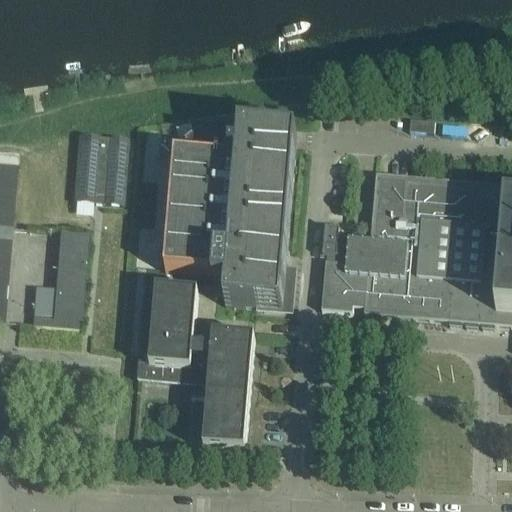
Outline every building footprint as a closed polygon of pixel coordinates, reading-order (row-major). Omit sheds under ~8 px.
[(278,272),(286,272),(298,139),(240,135),(240,140),(233,140),(234,128),(224,129),(215,132),(206,136),(197,140),(189,145),(195,160),(176,158),(166,275),(215,279),(214,288),(227,289),(225,309),(268,313),(268,307),(283,308),(285,283),(277,282),(278,272)] [(79,141),(74,205),(122,209),(127,145),(79,141)] [(0,157),(0,167),(17,169),(18,159),(0,157)] [(0,168),(0,181),(16,183),(17,170),(0,168)] [(511,190),(377,179),(371,246),(338,243),(339,230),(326,229),(323,260),(327,260),(322,315),(353,318),(354,312),(365,313),(365,319),(450,326),(450,330),(462,331),(462,327),(466,327),(466,331),(478,332),(479,329),(483,329),(482,332),(495,333),(495,330),(511,331),(511,190)] [(0,181),(0,193),(15,195),(16,183),(0,181)] [(0,193),(0,205),(14,207),(15,195),(0,193)] [(0,217),(13,219),(14,207),(0,205),(0,217)] [(0,217),(0,229),(12,231),(13,219),(0,217)] [(0,229),(0,241),(11,243),(12,231),(0,229)] [(61,237),(57,294),(36,292),(34,331),(83,335),(91,239),(70,237),(61,237)] [(0,241),(0,253),(10,255),(11,243),(0,241)] [(0,266),(9,267),(10,255),(0,253),(0,266)] [(0,266),(0,278),(8,279),(9,267),(0,266)] [(0,278),(0,290),(7,291),(8,279),(0,278)] [(246,457),(255,345),(255,343),(214,340),(213,352),(194,350),(198,296),(157,293),(151,355),(140,354),(138,384),(209,391),(204,453),(246,457)]
